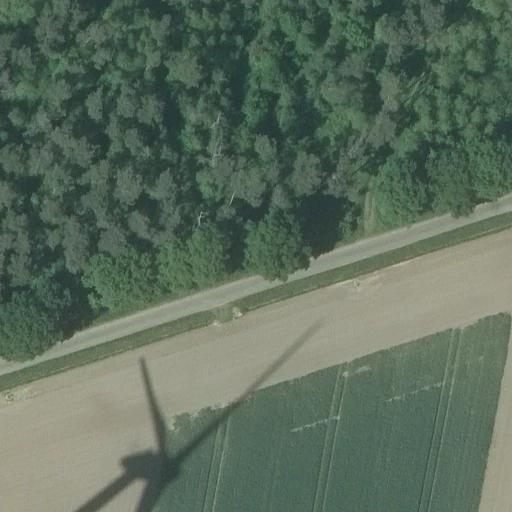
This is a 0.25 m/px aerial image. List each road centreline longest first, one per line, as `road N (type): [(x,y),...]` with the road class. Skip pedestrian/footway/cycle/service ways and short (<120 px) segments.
road 1 (unclassified): [(0,371),(511,209)]
road 2 (track): [(373,253),(368,197),(377,172),(466,0)]
